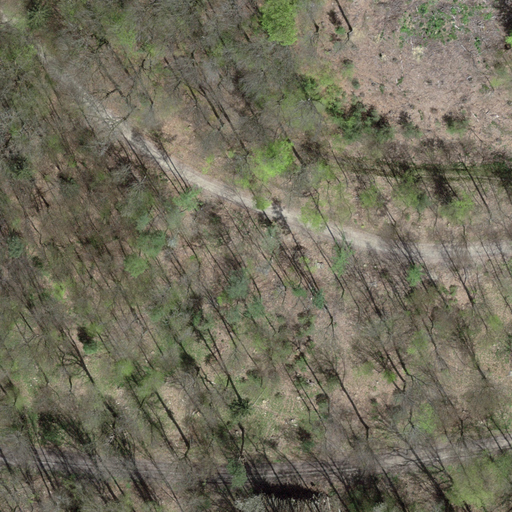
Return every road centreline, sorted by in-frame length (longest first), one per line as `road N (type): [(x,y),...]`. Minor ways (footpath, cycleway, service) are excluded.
road 1 (track): [(0,9),(129,138),(227,194),(398,251),(511,250)]
road 2 (track): [(511,443),(227,474),(0,459)]
road 3 (track): [(137,0),(184,68),(234,114),(295,148),(369,169),(511,180)]
